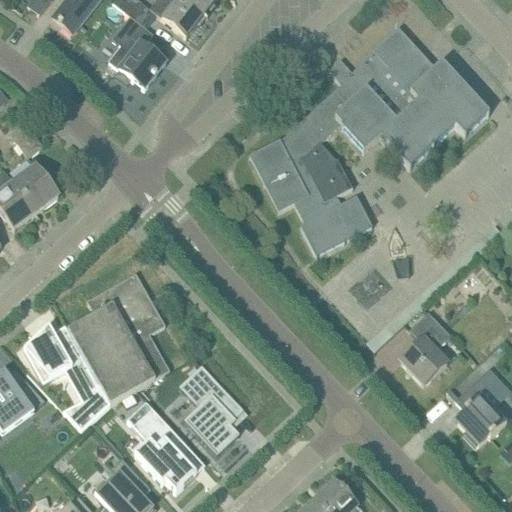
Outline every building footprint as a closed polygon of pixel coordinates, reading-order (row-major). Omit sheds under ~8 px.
[(33,0),(26,10),(38,19),(50,3),(51,0),(33,0)] [(68,0),(52,21),(72,37),(102,0),(68,0)] [(134,0),(117,0),(112,7),(129,21),(140,30),(145,33),(155,19),(149,14),(150,12),(146,9),(134,0)] [(150,12),(149,14),(155,19),(169,30),(185,42),(203,20),(206,22),(207,22),(179,0),(159,0),(150,12)] [(179,0),(207,22),(207,21),(204,19),(218,0),(179,0)] [(140,30),(129,21),(112,43),(120,50),(108,66),(118,74),(114,79),(125,88),(129,83),(144,95),(165,68),(143,50),(152,39),(140,30)] [(341,89),(280,146),(279,144),(249,160),(249,161),(251,161),(279,214),(277,215),(278,216),(294,208),(304,228),(300,231),(315,261),(317,260),(316,259),(369,231),(370,232),(371,232),(356,201),(341,209),(336,200),(352,193),(337,165),(336,165),(319,147),(338,128),(341,131),(339,133),(362,158),(379,143),(408,174),(454,131),(464,142),(465,140),(464,139),(486,119),(487,120),(488,119),(441,68),(434,74),(397,33),(372,56),(373,57),(351,77),(339,65),(328,75),(341,89)] [(9,138),(27,162),(42,150),(24,127),(9,138)] [(3,174),(2,174),(35,218),(58,201),(34,170),(13,187),(3,174)] [(0,217),(13,235),(35,218),(2,174),(0,175),(0,217)] [(101,395),(101,396),(112,408),(169,375),(149,340),(164,331),(135,278),(86,306),(94,319),(67,335),(101,395)] [(408,335),(420,347),(399,366),(423,391),(446,369),(434,356),(450,341),(427,317),(408,335)] [(48,331),(23,355),(43,389),(64,377),(81,407),(62,417),(81,437),(109,410),(101,396),(101,395),(64,331),(52,339),(48,331)] [(201,370),(179,392),(198,412),(183,426),(216,461),(239,440),(233,433),(230,430),(235,425),(234,424),(243,415),(201,370)] [(506,428),(492,413),(510,395),(489,373),(454,406),(464,416),(464,415),(467,418),(457,427),(478,449),(487,441),(489,443),(506,428)] [(0,438),(1,440),(33,418),(31,415),(44,406),(15,375),(7,381),(4,376),(0,379),(0,438)] [(145,407),(126,425),(147,447),(154,454),(141,467),(161,489),(164,486),(175,498),(196,479),(177,459),(186,451),(145,407)] [(511,443),(498,457),(507,467),(511,462),(511,443)] [(117,479),(95,500),(106,511),(105,511),(139,511),(134,507),(140,501),(132,492),(141,484),(121,464),(111,473),(117,479)] [(334,488),(313,507),(317,511),(356,511),(342,497),(343,496),(341,493),(340,494),(334,488)] [(86,511),(78,502),(67,511),(86,511)]
